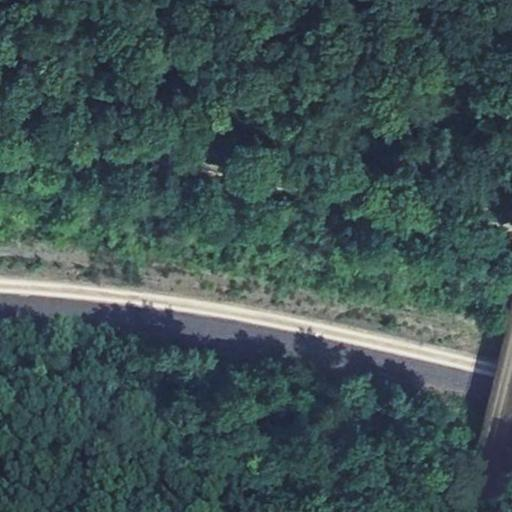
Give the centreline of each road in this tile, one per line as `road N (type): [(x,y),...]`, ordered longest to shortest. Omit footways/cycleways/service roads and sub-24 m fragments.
road 1 (track): [(511,240),(335,191),(0,146)]
road 2 (track): [(490,511),(491,415),(511,337)]
